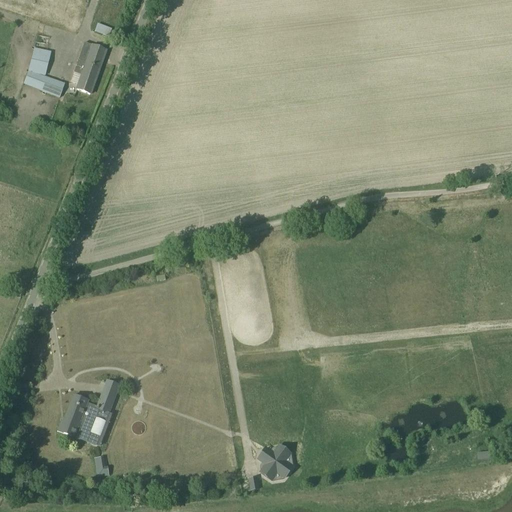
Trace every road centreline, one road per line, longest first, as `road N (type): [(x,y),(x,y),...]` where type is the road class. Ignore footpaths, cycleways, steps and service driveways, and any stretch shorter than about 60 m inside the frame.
road 1 (unclassified): [(41,275),(74,279),(355,204),(505,181)]
road 2 (tertiary): [(41,275),(150,0)]
